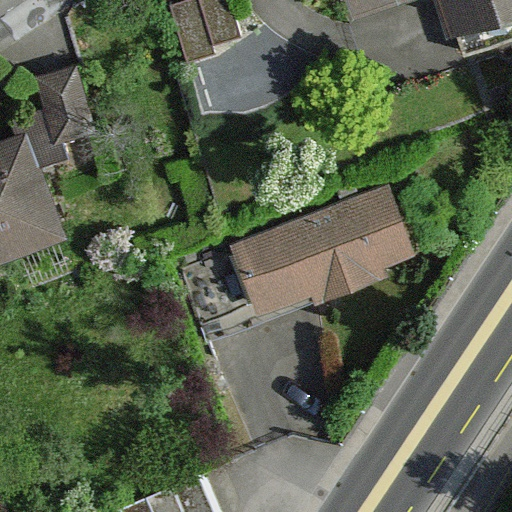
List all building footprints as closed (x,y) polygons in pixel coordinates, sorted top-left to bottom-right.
[(239,0),(178,0),(199,51),(252,30),(239,0)] [(511,0),(351,0),(356,14),(397,0),(444,0),(457,38),(511,19),(511,0)] [(0,263),(64,238),(23,137),(0,145),(0,263)] [(232,244),(262,317),(412,258),(382,184),(232,244)] [(106,510),(107,511),(225,511),(206,467),(106,510)]
